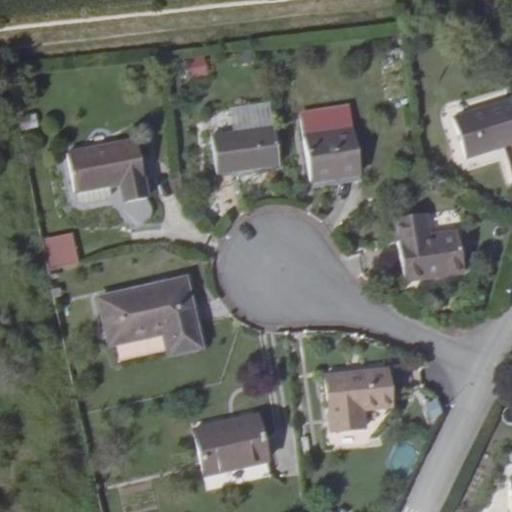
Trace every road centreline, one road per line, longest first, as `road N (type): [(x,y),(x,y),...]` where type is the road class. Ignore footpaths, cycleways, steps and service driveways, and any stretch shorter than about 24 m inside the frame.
road 1 (residential): [(274,266),(484,368)]
road 2 (residential): [(484,368),(416,511)]
